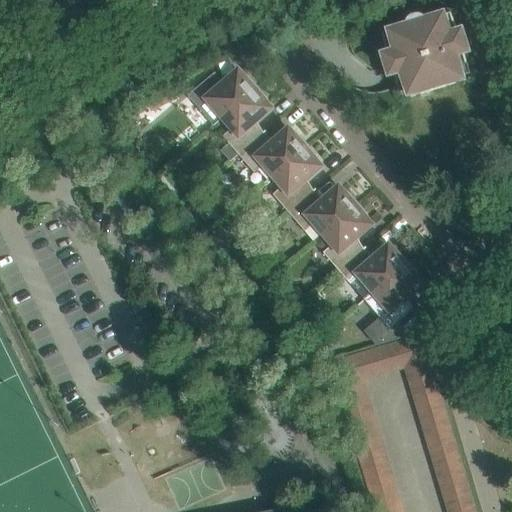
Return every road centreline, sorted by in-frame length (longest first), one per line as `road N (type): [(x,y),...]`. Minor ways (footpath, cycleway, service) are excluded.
road 1 (residential): [(511,226),(465,254),(447,245),(320,98),(300,60)]
road 2 (unclassified): [(0,71),(144,0)]
